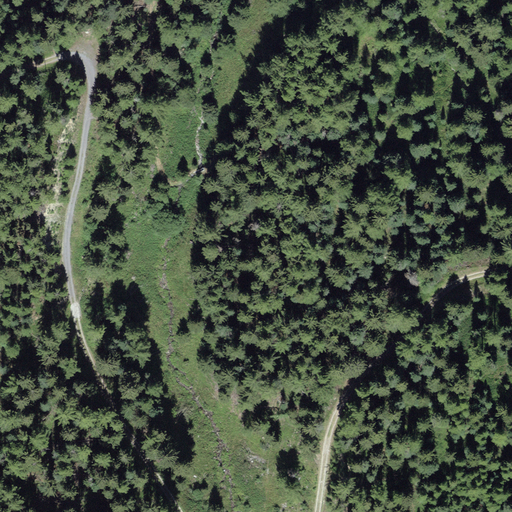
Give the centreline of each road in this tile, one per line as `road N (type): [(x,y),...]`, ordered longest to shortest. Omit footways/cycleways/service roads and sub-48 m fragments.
road 1 (track): [(176,511),(99,380),(77,321),(66,226),(92,72),(75,54),(0,79)]
road 2 (track): [(511,266),(457,280),(435,295),(338,401),(318,511)]
